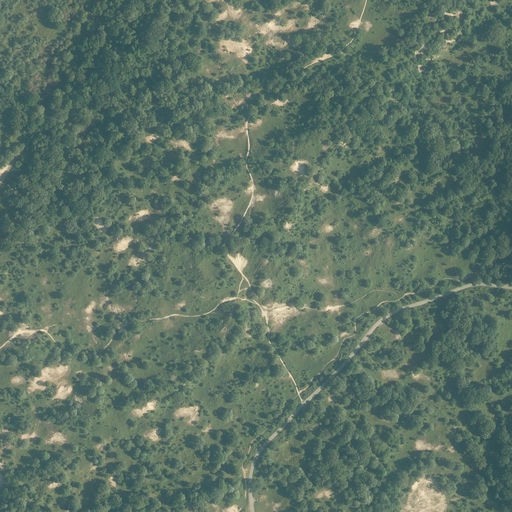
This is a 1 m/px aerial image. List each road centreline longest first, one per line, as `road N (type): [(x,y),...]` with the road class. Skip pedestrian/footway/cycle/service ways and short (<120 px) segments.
road 1 (unknown): [(511,279),(445,278),(357,319),(356,336),(252,442),(239,511)]
road 2 (track): [(0,180),(91,65),(125,0)]
